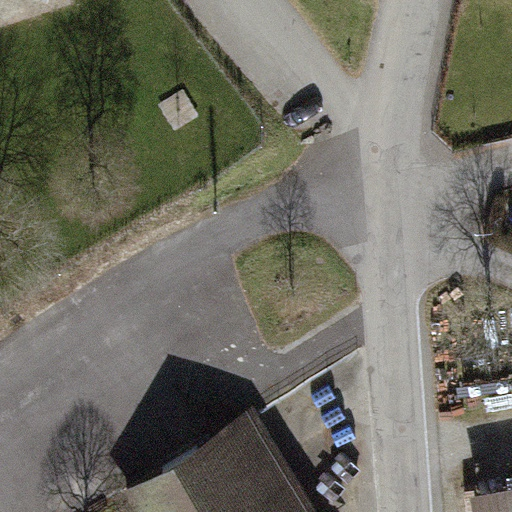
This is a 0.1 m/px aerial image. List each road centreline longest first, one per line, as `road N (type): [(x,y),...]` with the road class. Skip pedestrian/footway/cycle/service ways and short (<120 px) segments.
road 1 (residential): [(385,202),(243,216),(0,373)]
road 2 (residential): [(385,202),(401,511)]
road 3 (residential): [(416,0),(387,115),(385,202)]
road 4 (residential): [(511,256),(385,202)]
road 5 (residential): [(511,172),(385,202)]
